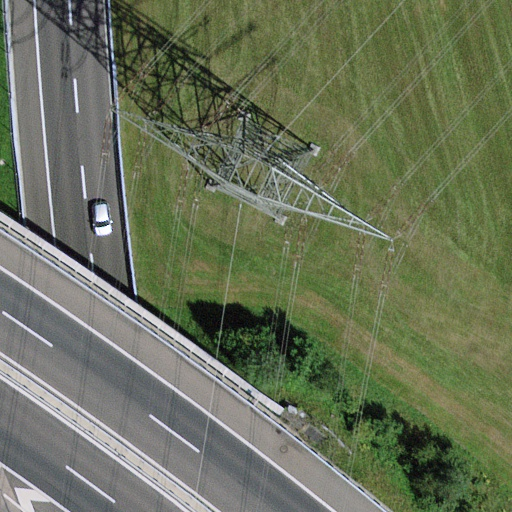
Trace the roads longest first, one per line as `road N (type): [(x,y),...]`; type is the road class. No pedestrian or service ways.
road 1 (motorway): [(69,0),(92,259),(135,511)]
road 2 (motorway): [(274,511),(0,311)]
road 3 (motorway): [(0,422),(124,511)]
